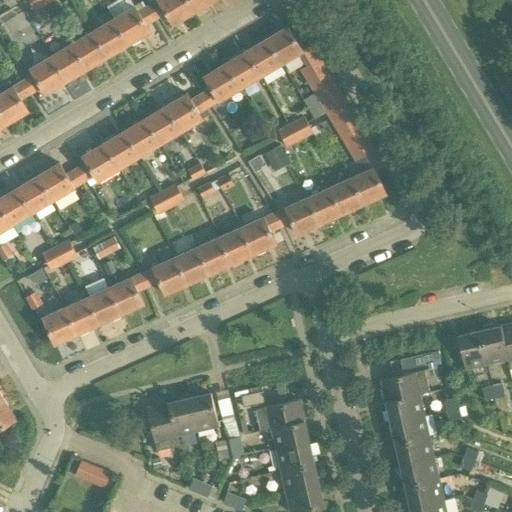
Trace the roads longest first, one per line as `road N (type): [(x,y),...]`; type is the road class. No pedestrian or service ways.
road 1 (residential): [(306,262),(394,221),(407,198),(407,176),(301,0)]
road 2 (residential): [(0,161),(259,0)]
road 3 (residential): [(55,416),(64,393),(84,380),(306,262)]
road 4 (residential): [(511,293),(328,332)]
road 5 (residential): [(368,511),(328,332)]
road 6 (primary): [(511,156),(417,0)]
road 7 (residential): [(48,434),(134,468),(118,508),(125,511)]
